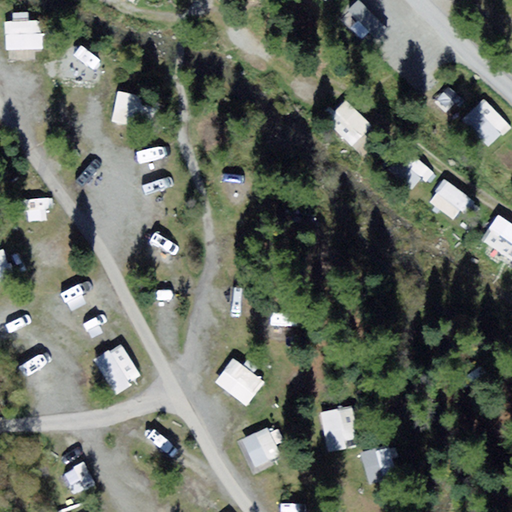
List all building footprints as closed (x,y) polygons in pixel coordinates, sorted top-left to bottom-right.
[(42,21),(6,22),(6,51),(43,51),(42,21)] [(119,94),(113,120),(151,128),(157,102),(119,94)] [(464,121),(491,149),(511,128),(511,126),(486,100),(464,121)] [(353,148),(374,128),(351,104),(330,124),(353,148)] [(404,170),(413,189),(433,179),(424,160),(404,170)] [(445,182),(432,206),(458,220),(471,196),(445,182)] [(52,220),(50,199),(25,201),(27,223),(52,220)] [(511,260),(511,223),(500,216),(484,241),(511,260)] [(115,395),(143,380),(123,345),(95,360),(115,395)] [(217,383),(249,406),(266,382),(234,359),(217,383)] [(325,413),(328,448),(356,446),(353,410),(325,413)] [(241,442),(258,473),(285,459),(269,428),(241,442)]
